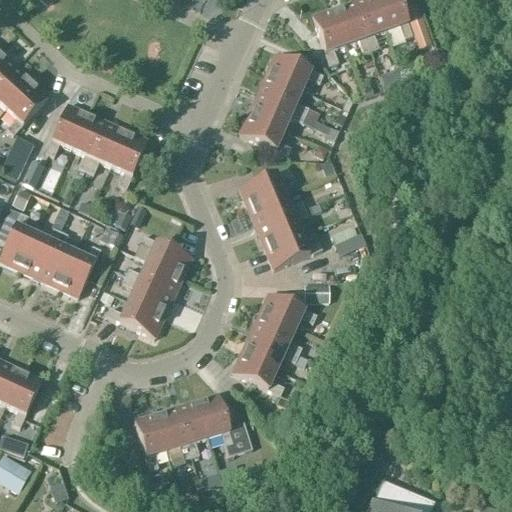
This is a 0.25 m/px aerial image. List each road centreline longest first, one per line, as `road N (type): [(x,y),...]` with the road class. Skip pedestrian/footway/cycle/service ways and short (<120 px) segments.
road 1 (residential): [(0,312),(135,372),(198,348),(221,299),(184,171),(199,130)]
road 2 (residential): [(199,130),(69,73),(0,9)]
